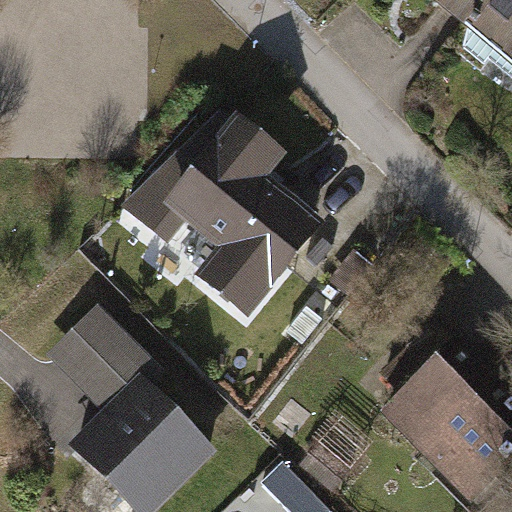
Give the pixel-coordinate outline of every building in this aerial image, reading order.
[(511,0),(436,0),(426,12),(511,82),(511,0)] [(235,138),(139,244),(242,336),(322,248),(265,197),(281,179),(235,138)] [(69,459),(118,511),(172,511),(216,471),(151,401),(166,387),(102,318),(49,367),(105,426),(69,459)] [(390,414),(375,429),(456,511),(485,511),(511,486),(511,462),(431,380),(459,353),(429,322),(363,386),(390,414)] [(353,389),(341,374),(324,387),(337,403),(353,389)] [(351,483),(314,454),(298,475),(335,503),(351,483)] [(318,511),(278,463),(241,493),(257,511),(318,511)]
